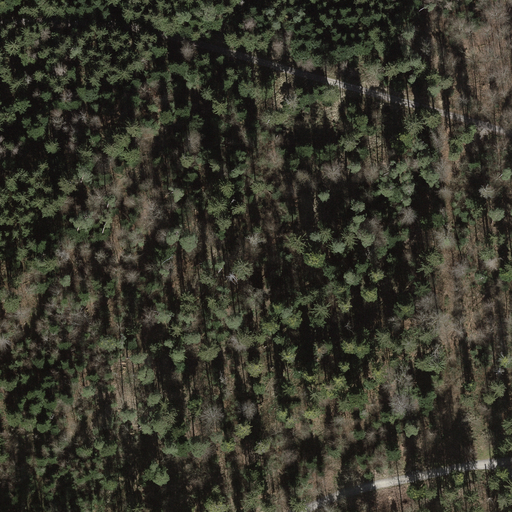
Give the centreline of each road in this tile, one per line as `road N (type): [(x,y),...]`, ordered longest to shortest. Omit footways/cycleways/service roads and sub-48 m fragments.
road 1 (track): [(0,23),(148,32),(511,136)]
road 2 (track): [(301,511),(404,478),(511,460)]
